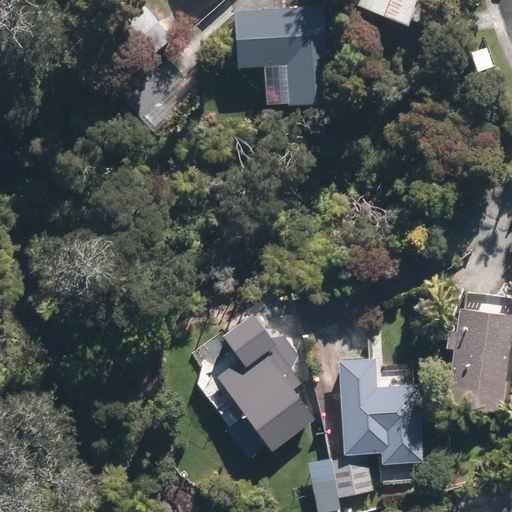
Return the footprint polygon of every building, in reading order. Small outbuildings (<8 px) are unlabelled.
[(409,0),(358,0),(355,8),(399,26),(409,0)] [(314,13),(234,17),(237,68),(284,66),(286,105),(319,103),(314,13)] [(493,199),(511,161),(511,158),(486,145),(466,184),(493,199)] [(502,321),(457,316),(447,401),(492,406),(502,321)] [(236,364),(213,380),(262,447),(300,419),(281,392),(291,384),(247,322),(220,342),(236,364)] [(366,364),(337,365),(341,454),(379,452),(380,462),(415,461),(412,392),(368,394),(366,364)] [(359,457),(330,464),(337,497),(367,491),(359,457)]
